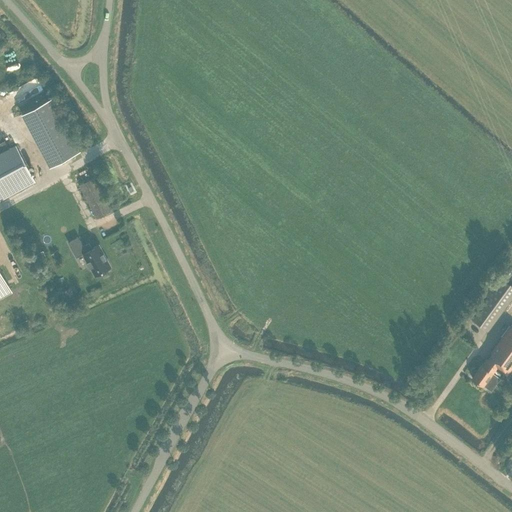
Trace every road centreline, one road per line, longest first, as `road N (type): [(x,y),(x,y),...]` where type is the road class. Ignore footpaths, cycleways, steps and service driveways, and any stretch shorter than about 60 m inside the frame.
road 1 (tertiary): [(511,490),(372,393),(226,357)]
road 2 (unclassified): [(226,357),(107,119)]
road 3 (tertiary): [(136,511),(226,357)]
